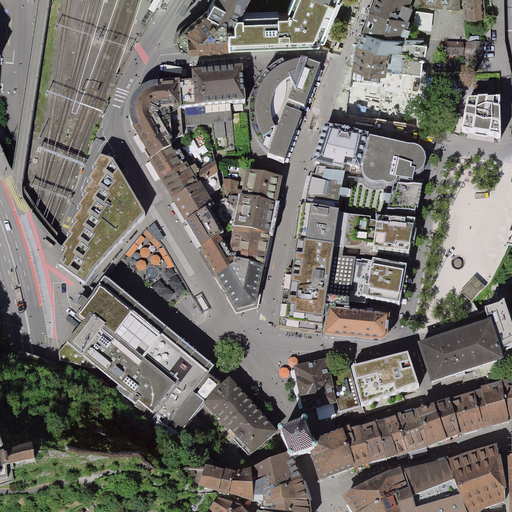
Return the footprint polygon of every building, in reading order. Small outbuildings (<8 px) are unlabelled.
[(209,0),(204,9),(229,24),(238,8),(288,7),(290,0),(209,0)] [(230,32),(230,42),(319,38),(328,18),(336,1),(334,0),(290,0),(288,7),(238,8),(229,24),(230,32)] [(374,0),(371,8),(411,16),(413,10),(410,9),(413,3),(461,8),(460,0),(374,0)] [(464,0),(465,13),(485,12),(484,0),(464,0)] [(368,15),(362,30),(405,37),(411,16),(371,8),(368,15)] [(230,32),(229,24),(204,9),(185,24),(186,25),(180,30),(177,37),(179,42),(181,45),(185,47),(190,47),(189,34),(230,32)] [(433,29),(435,12),(417,10),(415,27),(433,29)] [(428,41),(405,37),(362,30),(360,38),(355,47),(423,62),(424,63),(428,41)] [(189,34),(190,47),(225,45),(230,44),(230,42),(230,32),(189,34)] [(466,43),(442,43),(442,56),(466,57),(466,43)] [(484,44),(466,43),(466,57),(483,57),(484,44)] [(421,78),(423,62),(355,47),(351,74),(387,79),(388,73),(421,78)] [(315,77),(321,63),(308,59),(309,57),(302,55),(301,57),(299,58),(297,58),(295,59),(292,60),(288,61),(285,62),(283,57),(281,58),(279,60),(275,62),(272,63),(268,67),(264,72),(261,75),(258,81),(256,84),(254,88),(253,92),(252,97),(250,102),(250,106),(250,110),(251,114),(251,117),(251,121),(253,124),(254,129),(257,134),(259,139),(266,150),(268,153),(285,158),(315,77)] [(245,108),(242,70),(193,74),(193,85),(195,108),(185,109),(186,126),(197,126),(214,124),(216,151),(235,149),(231,109),(245,108)] [(175,71),(153,75),(154,84),(177,81),(175,71)] [(195,108),(193,85),(186,85),(179,86),(181,110),(185,109),(195,108)] [(176,86),(156,88),(158,112),(181,110),(179,86),(176,86)] [(144,147),(152,161),(173,149),(172,147),(169,143),(183,135),(181,110),(158,112),(156,88),(145,92),(137,98),(130,109),(129,121),(144,147)] [(501,101),(469,100),(461,133),(501,140),(501,101)] [(369,131),(325,121),(311,164),(345,172),(359,176),(369,131)] [(363,176),(361,176),(345,173),(342,191),(350,192),(348,200),(343,200),(341,209),(340,213),(371,217),(370,220),(377,221),(378,215),(381,205),(390,205),(389,208),(417,211),(423,184),(399,182),(397,187),(393,187),(392,194),(385,193),(388,183),(392,183),(396,180),(396,175),(413,178),(415,171),(417,171),(419,170),(422,167),(425,163),(425,160),(426,156),(425,153),(424,150),(422,147),(421,145),(419,144),(416,144),(414,143),(410,143),(370,134),(363,165),(363,170),(363,173),(363,176)] [(175,153),(173,149),(152,161),(150,162),(157,175),(160,179),(187,163),(180,151),(175,153)] [(136,202),(114,164),(101,159),(92,170),(96,173),(88,184),(91,187),(83,197),(86,200),(78,210),(82,213),(72,224),(76,227),(68,237),(72,240),(63,250),(67,253),(57,265),(76,279),(84,285),(95,271),(145,217),(136,202)] [(187,163),(160,179),(170,197),(172,201),(218,174),(215,160),(198,170),(195,165),(190,168),(187,163)] [(311,164),(304,204),(341,209),(343,200),(348,200),(350,192),(342,191),(345,172),(311,164)] [(226,196),(242,199),(277,207),(278,200),(282,181),(247,173),(243,191),(238,190),(239,182),(224,179),(226,196)] [(218,174),(172,201),(184,221),(186,224),(210,211),(215,208),(208,196),(221,189),(218,174)] [(277,207),(242,199),(235,232),(270,239),(273,227),(277,207)] [(341,209),(304,204),(299,204),(298,213),(294,241),(297,241),(295,254),(293,269),(288,268),(286,282),(280,327),(323,332),(326,307),(350,310),(351,299),(356,259),(341,257),(343,246),(336,245),(340,213),(341,209)] [(210,211),(186,224),(188,229),(201,251),(221,239),(225,237),(210,211)] [(371,217),(340,213),(336,245),(343,246),(358,248),(366,245),(373,246),(372,251),(407,257),(415,220),(378,215),(377,221),(370,220),(371,217)] [(270,239),(235,232),(231,248),(230,255),(234,262),(264,268),(270,239)] [(221,239),(201,251),(206,259),(217,278),(233,269),(234,262),(230,255),(231,248),(225,237),(221,239)] [(46,240),(43,243),(51,249),(54,247),(46,240)] [(356,259),(351,299),(378,303),(400,307),(404,288),(407,267),(356,259)] [(264,268),(234,262),(233,269),(217,278),(219,281),(236,312),(245,309),(256,306),(264,268)] [(167,331),(106,281),(102,287),(81,311),(76,317),(86,325),(69,344),(176,433),(205,403),(222,388),(209,377),(216,370),(199,356),(167,331)] [(511,324),(504,301),(485,308),(486,309),(488,315),(491,314),(493,319),(501,347),(511,343),(511,324)] [(326,307),(323,332),(323,335),(378,341),(386,337),(388,329),(390,314),(350,310),(326,307)] [(493,319),(420,343),(432,382),(504,357),(501,347),(493,319)] [(407,352),(352,366),(363,406),(419,387),(407,352)] [(332,394),(332,392),(335,391),(340,411),(359,405),(350,370),(330,375),(331,378),(328,379),(324,361),(296,367),(304,401),(332,394)] [(205,403),(229,430),(255,406),(232,380),(222,388),(205,403)] [(315,466),(319,480),(330,477),(350,470),(355,468),(372,464),(378,463),(389,460),(398,457),(409,454),(429,448),(433,446),(448,440),(461,435),(484,429),(487,428),(496,426),(510,422),(509,420),(511,418),(511,381),(503,381),(481,386),(482,388),(476,391),(451,399),(435,403),(402,415),(401,413),(377,422),(376,418),(356,424),(317,439),(315,440),(318,447),(319,452),(311,454),(315,466)] [(280,433),(255,406),(229,430),(253,457),(267,445),(280,433)] [(307,421),(307,420),(305,420),(304,420),(303,420),(302,422),(303,424),(294,428),(283,432),(283,431),(281,430),(280,430),(279,431),(278,433),(279,435),(281,435),(282,435),(291,457),(290,457),(289,457),(289,459),(289,461),(291,462),(293,461),(294,459),(294,458),(303,455),(312,451),(313,453),(315,454),(317,453),(318,451),(317,450),(317,449),(315,448),(314,448),(305,425),(307,424),(308,422),(307,421)] [(0,465),(7,464),(35,457),(34,451),(32,444),(5,450),(0,450),(0,465)] [(472,454),(446,462),(464,511),(478,511),(489,507),(503,502),(504,502),(504,476),(497,447),(472,454)] [(253,470),(254,503),(261,503),(265,503),(265,493),(277,491),(302,481),(298,471),(296,466),(291,468),(288,469),(283,457),(273,461),(252,469),(253,470)] [(464,511),(446,462),(403,470),(409,487),(394,494),(400,511),(464,511)] [(230,494),(236,472),(225,469),(224,471),(205,467),(204,470),(199,486),(206,489),(219,493),(229,497),(230,494)] [(236,472),(230,494),(243,499),(254,503),(253,470),(237,471),(236,472)] [(369,485),(345,498),(352,511),(400,511),(394,494),(409,487),(403,470),(369,485)] [(261,508),(277,511),(311,511),(310,503),(306,494),(302,481),(277,491),(265,493),(265,503),(261,503),(261,508)] [(218,496),(209,508),(212,511),(231,511),(243,505),(218,496)]
